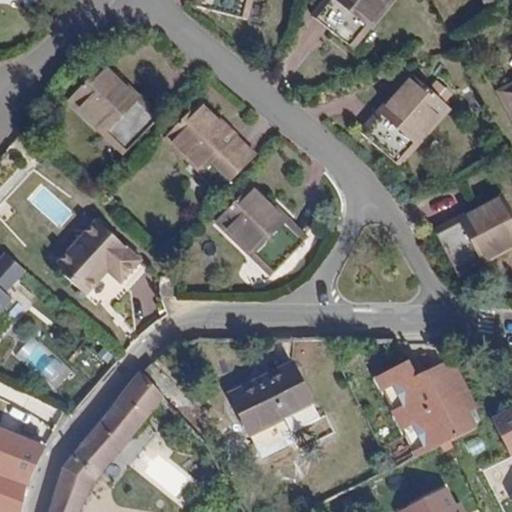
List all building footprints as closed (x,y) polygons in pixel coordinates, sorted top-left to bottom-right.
[(197,0),(196,6),(245,20),(250,0),(197,0)] [(326,0),(312,17),(352,50),(389,0),(326,0)] [(482,0),(487,10),(503,0),(482,0)] [(159,117),(127,87),(121,93),(111,84),(117,77),(104,65),(70,100),(124,154),(159,117)] [(412,75),(399,90),(405,94),(396,105),(389,101),(360,133),(398,166),(448,109),(412,75)] [(121,93),(127,87),(117,77),(111,84),(121,93)] [(511,86),(500,93),(511,116),(511,86)] [(405,94),(399,90),(389,101),(396,105),(405,94)] [(255,154),(225,125),(219,131),(207,120),(213,114),(199,100),(164,138),(220,192),(255,154)] [(219,131),(225,125),(213,114),(207,120),(219,131)] [(306,239),(275,209),(269,215),(258,205),(263,199),(251,186),(215,222),(271,275),(306,239)] [(511,215),(501,197),(485,205),(488,212),(477,219),(472,212),(434,231),(459,277),(511,246),(511,215)] [(269,215),(275,209),(263,199),(258,205),(269,215)] [(488,212),(485,205),(472,212),(477,219),(488,212)] [(139,264),(96,223),(52,268),(84,298),(99,282),(97,279),(104,272),(118,286),(139,264)] [(24,272),(5,255),(0,261),(0,312),(10,301),(3,295),(24,272)] [(156,298),(171,298),(171,278),(156,278),(156,298)] [(411,363),(405,366),(413,380),(418,377),(411,363)] [(313,405),(292,364),(231,394),(250,436),(313,405)] [(378,380),(416,457),(440,446),(449,441),(474,429),(466,414),(443,370),(441,365),(418,377),(413,380),(405,366),(378,380)] [(454,365),(443,370),(466,414),(476,408),(454,365)] [(162,399),(140,375),(85,443),(61,478),(51,511),(81,511),(96,476),(162,399)] [(511,408),(491,419),(510,455),(511,454),(511,408)] [(21,511),(27,488),(44,448),(0,429),(0,479),(5,482),(0,493),(0,511),(21,511)] [(449,441),(440,446),(443,453),(453,448),(449,441)] [(450,511),(449,509),(454,507),(446,489),(398,511),(450,511)]
